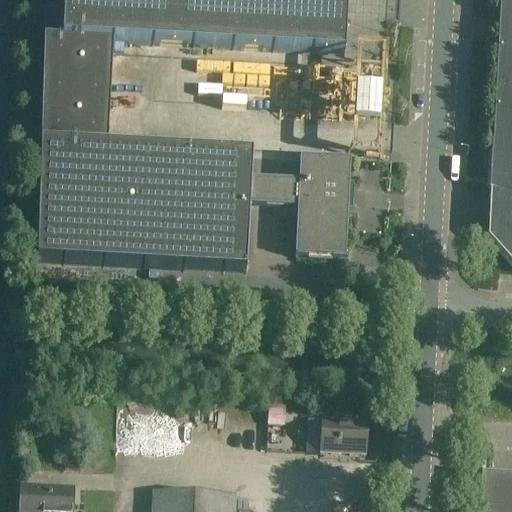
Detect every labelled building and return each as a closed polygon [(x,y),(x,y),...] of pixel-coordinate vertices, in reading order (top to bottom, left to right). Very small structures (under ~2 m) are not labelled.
[(45,0),(43,41),(112,45),(343,58),(345,0),(45,0)] [(511,0),(499,0),(492,156),(491,156),(489,196),(490,196),(511,196),(511,0)] [(40,137),(36,265),(39,265),(245,277),(248,210),(296,212),(293,260),(344,263),(347,215),(351,215),(353,189),(348,189),(349,165),(299,162),(297,186),(250,183),(251,159),(106,151),(107,130),(112,45),(43,41),(40,127),(40,137)] [(511,196),(490,196),(487,242),(511,269),(511,196)] [(268,404),(267,427),(284,428),(285,405),(268,404)] [(366,426),(321,423),(319,457),(365,459),(366,426)] [(474,475),(485,475),(485,465),(475,464),(474,475)] [(511,511),(511,482),(480,481),(478,511),(511,511)] [(71,511),(72,492),(20,489),(19,511),(71,511)] [(234,511),(235,500),(152,496),(151,511),(234,511)]
